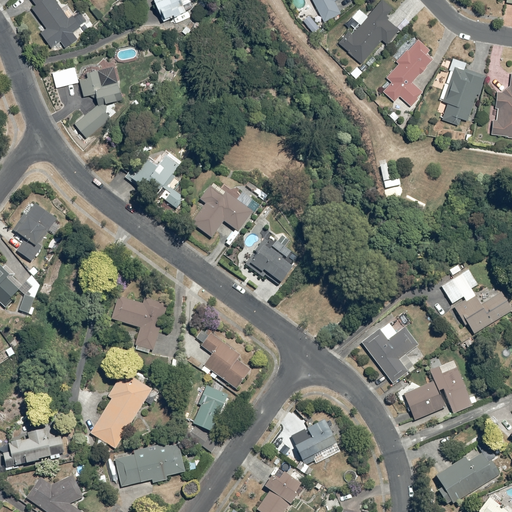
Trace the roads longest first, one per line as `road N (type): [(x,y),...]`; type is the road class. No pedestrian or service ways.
road 1 (track): [(511,236),(502,219),(474,212),(463,231),(429,249),(388,261),(366,253),(349,234),(307,122),(224,39),(214,0)]
road 2 (residential): [(43,129),(97,194),(308,351)]
road 3 (residential): [(308,351),(196,511)]
road 4 (residential): [(308,351),(376,414),(402,482),(403,511)]
